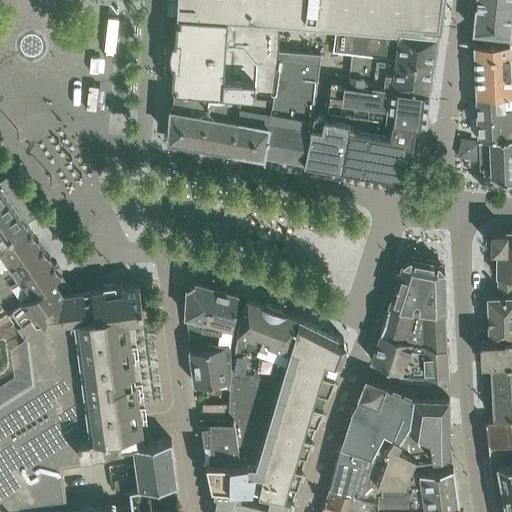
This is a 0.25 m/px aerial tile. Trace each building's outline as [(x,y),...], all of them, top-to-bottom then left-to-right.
[(177,0),(177,1),(178,1),(177,11),(177,12),(178,12),(179,11),(197,13),(217,14),(256,17),(257,0),(177,0)] [(257,0),(256,17),(258,17),(280,20),(336,25),(336,24),(365,26),(385,28),(438,33),(441,0),(257,0)] [(511,2),(485,0),(476,0),(474,29),(484,30),(511,33),(511,2)] [(256,17),(217,14),(197,13),(179,11),(178,12),(178,14),(180,14),(179,23),(177,23),(176,38),(180,47),(177,48),(177,51),(179,53),(175,61),(173,76),(176,76),(175,85),(173,85),(173,87),(172,87),(192,88),(209,90),(241,92),(273,94),(279,49),(279,48),(280,20),(258,17),(256,17)] [(333,50),(352,52),(362,52),(434,61),(434,57),(433,57),(433,53),(432,53),(434,40),(437,40),(438,33),(385,28),(365,26),(336,24),(336,25),(333,50)] [(511,33),(484,30),(485,41),(474,42),(477,94),(511,92),(511,33)] [(305,159),(314,117),(322,51),(279,48),(279,49),(273,94),(274,94),(271,109),(264,152),(305,159)] [(352,52),(349,79),(349,80),(391,85),(391,84),(430,89),(434,61),(362,52),(352,52)] [(329,77),(325,109),(358,114),(358,112),(416,121),(426,122),(430,89),(391,84),(391,85),(349,80),(349,79),(329,77)] [(232,146),(241,92),(209,90),(192,88),(172,87),(172,88),(174,88),(173,99),(172,105),(171,105),(169,135),(200,140),(232,146)] [(232,146),(264,152),(271,109),(274,94),(273,94),(241,92),(232,146)] [(511,133),(511,92),(477,94),(479,136),(484,136),(511,133)] [(406,177),(416,121),(358,112),(358,114),(325,109),(325,114),(324,119),(314,117),(305,159),(316,161),(406,177)] [(491,172),(491,173),(511,177),(511,133),(484,136),(484,145),(481,145),(482,172),(491,172)] [(0,239),(27,221),(26,219),(35,213),(8,173),(0,178),(0,239)] [(0,247),(31,293),(54,278),(62,272),(27,221),(0,239),(0,247)] [(511,228),(492,228),(492,251),(497,251),(497,274),(498,274),(511,274),(511,228)] [(8,309),(31,293),(0,247),(0,306),(4,312),(8,309)] [(402,259),(391,304),(446,310),(446,266),(441,261),(413,254),(402,259)] [(488,294),(489,338),(511,337),(511,274),(498,274),(499,294),(488,294)] [(0,511),(116,511),(116,506),(73,511),(19,511),(19,504),(67,498),(62,464),(136,455),(134,443),(144,441),(142,422),(142,421),(128,316),(144,314),(139,282),(64,292),(59,285),(54,278),(31,293),(8,309),(13,317),(25,332),(31,379),(0,399),(0,511)] [(233,326),(236,311),(239,291),(195,278),(187,283),(186,313),(190,342),(209,340),(209,341),(230,343),(232,325),(233,326)] [(235,348),(235,357),(230,359),(230,375),(277,389),(300,314),(248,295),(240,316),(237,332),(235,348)] [(447,344),(446,310),(391,304),(382,329),(447,344)] [(300,314),(277,389),(274,401),(295,410),(320,417),(325,404),(324,404),(337,373),(336,373),(348,345),(349,344),(344,336),(343,336),(300,314)] [(447,344),(382,329),(372,357),(408,371),(450,373),(447,344)] [(483,360),(490,360),(511,358),(511,337),(489,338),(481,338),(483,360)] [(230,375),(230,359),(230,357),(230,343),(209,341),(209,344),(191,346),(195,381),(211,379),(212,388),(229,385),(230,375)] [(511,358),(490,360),(492,389),(511,387),(511,358)] [(200,416),(206,459),(234,459),(234,461),(256,461),(261,444),(274,401),(277,389),(230,375),(229,385),(230,385),(230,401),(230,415),(222,415),(200,416)] [(415,395),(367,377),(361,392),(358,398),(407,425),(409,421),(415,395)] [(511,387),(511,388),(492,389),(493,414),(511,412),(511,387)] [(452,453),(450,397),(416,395),(409,421),(407,425),(400,438),(402,439),(399,446),(414,456),(418,447),(436,456),(452,453)] [(400,438),(407,425),(358,398),(351,410),(352,410),(349,421),(394,437),(395,435),(400,438)] [(230,415),(230,401),(222,402),(222,415),(230,415)] [(295,410),(274,401),(261,444),(256,461),(270,465),(275,452),(306,458),(314,434),(313,434),(320,417),(295,410)] [(498,457),(511,456),(511,419),(486,420),(491,458),(498,457)] [(384,450),(394,437),(349,421),(341,442),(385,458),(388,453),(384,450)] [(363,497),(374,500),(381,501),(382,494),(382,482),(405,483),(408,475),(415,459),(436,456),(418,447),(414,456),(399,446),(402,439),(400,438),(395,435),(394,437),(384,450),(388,453),(385,458),(341,442),(341,444),(330,485),(361,495),(361,497),(363,497)] [(136,455),(140,486),(178,481),(172,437),(144,441),(134,443),(136,455)] [(260,489),(295,497),(295,496),(306,458),(275,452),(270,465),(256,461),(234,461),(234,459),(206,459),(212,484),(215,483),(246,486),(241,505),(255,508),(260,489)] [(507,511),(511,511),(511,456),(498,457),(507,511)] [(381,501),(379,510),(413,510),(459,505),(454,466),(420,470),(420,471),(415,472),(413,478),(408,475),(405,483),(382,482),(382,494),(381,501)] [(128,477),(115,478),(116,487),(130,486),(128,477)] [(246,486),(215,483),(214,489),(218,490),(216,499),(219,500),(217,509),(221,510),(220,511),(291,511),(295,497),(260,489),(255,508),(241,505),(246,486)] [(321,511),(371,511),(374,500),(363,497),(361,497),(361,495),(330,485),(321,511)]
